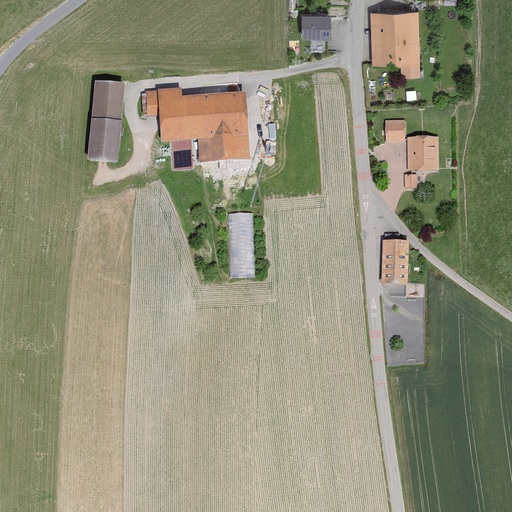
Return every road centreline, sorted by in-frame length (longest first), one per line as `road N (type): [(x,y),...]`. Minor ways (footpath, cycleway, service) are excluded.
road 1 (unclassified): [(367,201),(399,511)]
road 2 (residential): [(354,0),(367,201)]
road 3 (track): [(511,314),(367,201)]
